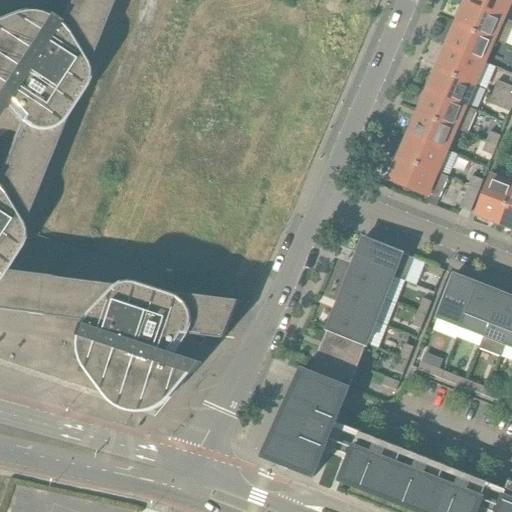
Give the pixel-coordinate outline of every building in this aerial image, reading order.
[(203,363),(179,355),(191,335),(224,339),(240,302),(204,297),(182,294),(39,276),(22,274),(2,271),(49,156),(112,0),(69,0),(63,16),(59,24),(58,23),(47,15),(46,16),(39,13),(31,12),(23,12),(16,13),(0,19),(0,112),(3,107),(19,124),(0,171),(0,311),(7,312),(84,322),(84,323),(83,323),(79,336),(80,337),(79,345),(80,353),(82,360),(85,367),(100,388),(105,395),(111,401),(114,404),(117,406),(120,409),(124,410),(129,412),(135,413),(142,414),(146,413),(149,413),(150,413),(154,411),(161,408),(164,407),(166,405),(173,399),(203,363)] [(511,0),(466,0),(465,3),(504,19),(511,0)] [(456,25),(495,41),(506,46),(511,31),(511,22),(504,19),(465,3),(456,25)] [(446,48),(485,64),(495,41),(456,25),(446,48)] [(437,69),(475,86),(485,64),(446,48),(437,69)] [(427,91),(466,107),(475,86),(437,69),(427,91)] [(493,93),(511,100),(511,87),(498,82),(493,93)] [(418,113),(457,130),(468,134),(477,112),(466,107),(427,91),(418,113)] [(489,104),(510,113),(511,108),(511,100),(493,93),(489,104)] [(409,135),(447,151),(457,130),(418,113),(409,135)] [(486,143),(497,147),(501,137),(490,133),(486,143)] [(399,157),(438,174),(447,151),(409,135),(399,157)] [(483,152),(493,157),(497,147),(486,143),(483,152)] [(438,174),(399,157),(389,180),(439,201),(449,178),(438,174)] [(469,187),(480,191),(484,181),(473,177),(469,187)] [(476,215),(500,225),(511,194),(511,184),(492,177),(476,215)] [(480,191),(469,187),(460,208),(471,212),(480,191)] [(511,229),(511,194),(500,225),(511,229)] [(356,259),(395,275),(403,255),(364,239),(356,259)] [(346,285),(385,300),(395,275),(356,259),(346,285)] [(427,274),(441,279),(444,271),(430,266),(427,274)] [(438,318),(461,327),(478,285),(455,276),(438,318)] [(337,307),(376,323),(385,300),(346,285),(337,307)] [(461,327),(484,336),(501,294),(478,285),(461,327)] [(501,358),(506,345),(511,330),(511,297),(501,294),(484,336),(479,349),(501,358)] [(418,313),(426,316),(432,303),(423,300),(418,313)] [(329,329),(368,344),(376,323),(337,307),(329,329)] [(413,327),(421,330),(426,316),(418,313),(413,327)] [(319,352),(359,367),(368,344),(329,329),(319,352)] [(400,359),(408,362),(414,348),(405,345),(400,359)] [(349,392),(349,391),(359,367),(319,352),(311,374),(310,376),(349,392)] [(395,372),(403,375),(408,362),(400,359),(395,372)] [(419,371),(437,378),(440,370),(422,363),(419,371)] [(348,462),(360,432),(337,423),(349,392),(310,376),(311,374),(304,371),(302,370),(263,459),(290,470),(291,468),(315,478),(325,453),(348,462)] [(441,380),(459,387),(462,379),(444,372),(441,380)] [(383,386),(397,392),(400,383),(386,378),(383,386)] [(464,388),(481,395),(484,388),(466,381),(464,388)] [(486,397),(504,404),(507,397),(489,390),(486,397)] [(488,483),(480,479),(360,432),(348,462),(340,481),(417,511),(477,511),(489,484),(488,483)] [(511,511),(511,482),(510,482),(506,491),(498,511),(511,511)]
